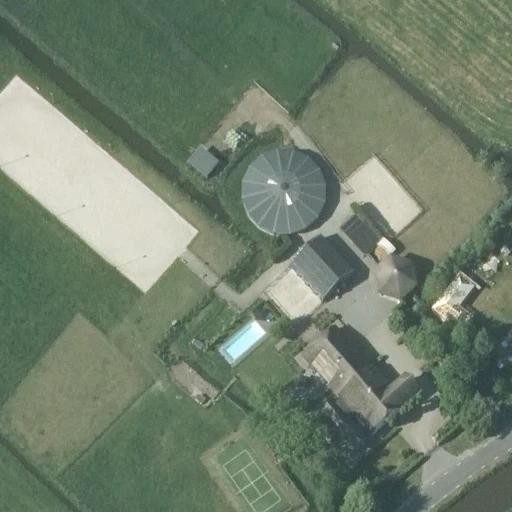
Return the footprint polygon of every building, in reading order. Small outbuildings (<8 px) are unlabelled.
[(196,154),(187,164),(206,180),(215,169),(196,154)] [(243,187),(242,203),(247,218),(259,230),(273,237),(289,237),(304,232),(316,221),(323,206),(324,190),(318,175),(307,163),(292,156),(276,156),(261,161),(249,172),(243,187)] [(356,245),(371,230),(355,214),(340,229),(356,245)] [(319,239),(289,267),(322,304),(353,275),(319,239)] [(508,274),(506,272),(485,252),(474,263),(445,296),(468,318),(497,286),(508,274)] [(411,258),(372,268),(381,303),(419,293),(411,258)] [(497,331),(511,315),(511,297),(502,287),(477,313),(497,331)] [(322,434),(329,441),(335,436),(351,453),(364,441),(347,421),(353,416),(354,417),(371,436),(416,394),(403,380),(389,392),(370,371),(371,371),(369,369),(369,370),(361,361),(361,360),(360,359),(360,360),(352,350),(351,349),(342,340),(343,340),(342,339),(333,330),(334,330),(333,329),(301,358),(340,401),(334,406),(329,402),(315,414),(320,419),(314,424),(317,428),(316,429),(321,434),(322,434)] [(194,401),(200,406),(204,402),(197,397),(194,401)]
